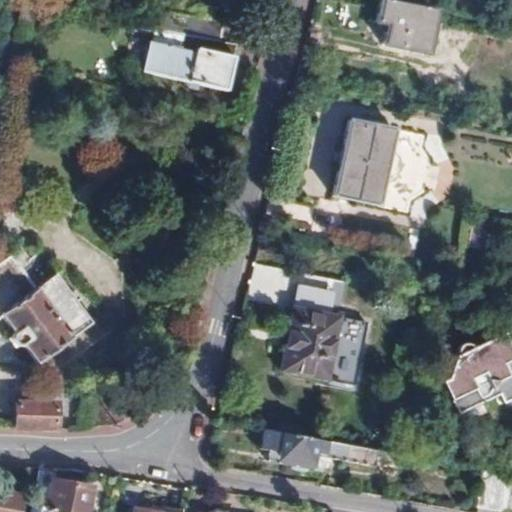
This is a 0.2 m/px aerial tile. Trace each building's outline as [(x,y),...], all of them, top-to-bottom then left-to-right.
[(433,14),(379,3),(375,24),(386,27),(381,47),(424,57),(425,53),(432,51),(433,43),(428,38),(433,14)] [(195,37),(216,41),(219,19),(160,9),(156,31),(179,34),(195,37)] [(179,34),(176,47),(194,50),(195,37),(179,34)] [(225,88),(232,44),(216,41),(195,37),(194,50),(176,47),(145,41),(139,72),(225,88)] [(410,134),(347,122),(331,198),(394,211),(396,199),(410,189),(416,160),(407,145),(410,134)] [(0,263),(0,321),(1,320),(12,335),(9,339),(10,340),(7,342),(14,352),(18,350),(23,349),(36,366),(93,326),(55,276),(45,281),(20,248),(0,263)] [(350,321),(290,309),(280,372),(337,383),(350,321)] [(496,332),(486,339),(502,340),(496,332)] [(462,420),(487,403),(478,386),(487,380),(491,387),(495,384),(501,394),(505,401),(511,396),(511,355),(502,340),(486,339),(466,352),(461,347),(455,351),(448,387),(443,391),(462,420)] [(478,386),(487,403),(501,394),(495,384),(491,387),(487,380),(478,386)] [(13,430),(55,431),(55,405),(14,404),(13,430)] [(376,451),(262,430),(258,449),(269,451),(267,463),(319,473),(322,457),(372,467),(376,451)] [(467,504),(494,509),(497,472),(473,468),(467,504)] [(51,472),(37,470),(31,508),(57,511),(83,511),(87,489),(50,482),(51,472)] [(511,511),(511,474),(497,472),(494,509),(511,511)] [(18,511),(22,497),(0,493),(0,511),(18,511)]
